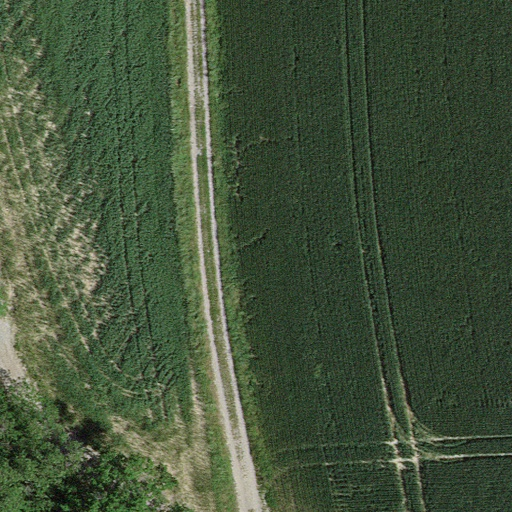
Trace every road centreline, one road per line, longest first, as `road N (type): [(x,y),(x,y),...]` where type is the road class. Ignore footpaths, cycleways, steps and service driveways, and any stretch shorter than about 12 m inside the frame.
road 1 (track): [(255,511),(216,283),(197,0)]
road 2 (track): [(0,339),(22,410),(145,511)]
